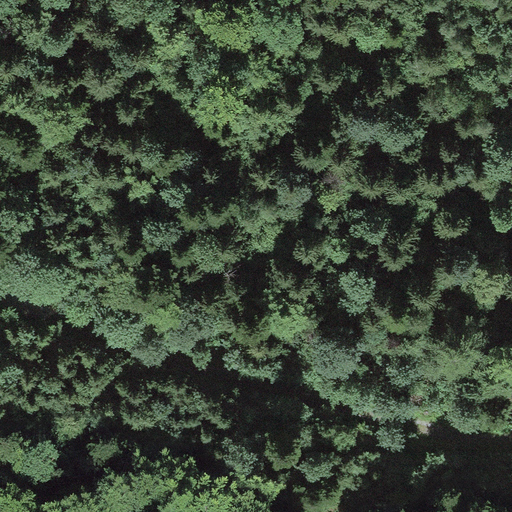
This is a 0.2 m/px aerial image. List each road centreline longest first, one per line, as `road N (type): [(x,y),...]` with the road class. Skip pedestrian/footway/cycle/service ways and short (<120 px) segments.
road 1 (track): [(511,434),(324,400),(121,344),(0,300)]
road 2 (track): [(465,431),(304,448),(189,479),(4,511)]
